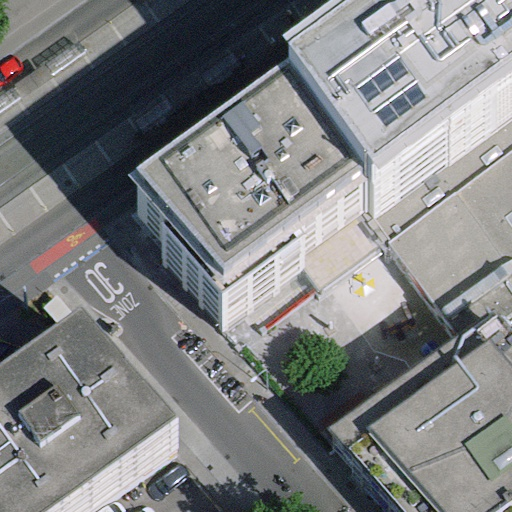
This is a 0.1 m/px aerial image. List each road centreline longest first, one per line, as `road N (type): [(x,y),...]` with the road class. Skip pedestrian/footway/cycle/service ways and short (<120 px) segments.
road 1 (secondary): [(55,230),(381,0)]
road 2 (residential): [(299,511),(55,230)]
road 3 (secondary): [(113,0),(0,79)]
